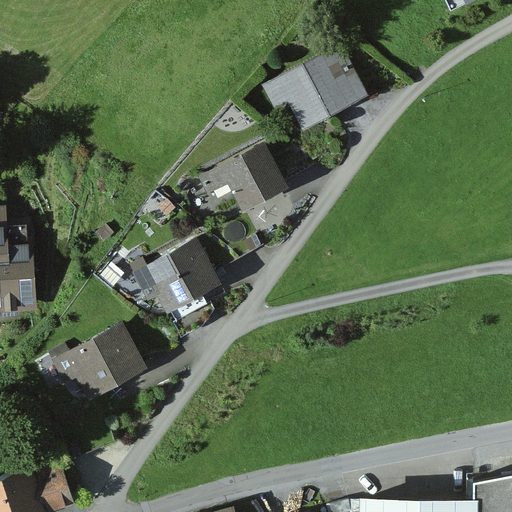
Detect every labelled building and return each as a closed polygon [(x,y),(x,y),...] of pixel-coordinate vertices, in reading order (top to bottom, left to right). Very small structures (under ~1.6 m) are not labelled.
[(445,0),(452,14),(483,0),(445,0)] [(343,45),(260,89),(275,116),(291,107),(305,134),(372,98),(343,45)] [(265,142),(197,177),(210,201),(227,192),(239,214),(289,189),(265,142)] [(7,206),(0,206),(0,312),(39,309),(31,225),(9,227),(7,206)] [(198,237),(131,272),(147,304),(162,296),(171,313),(224,285),(198,237)] [(123,321),(53,359),(65,382),(82,373),(94,395),(147,366),(123,321)] [(0,511),(51,511),(77,503),(59,458),(27,470),(25,464),(0,473),(0,511)] [(481,511),(480,501),(360,495),(359,511),(511,511),(511,482),(499,487),(499,511),(481,511)]
